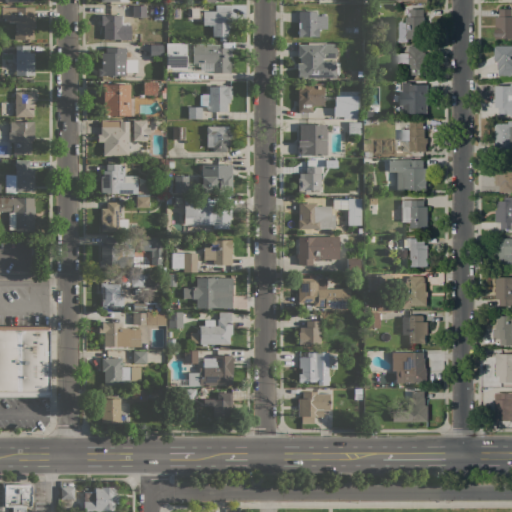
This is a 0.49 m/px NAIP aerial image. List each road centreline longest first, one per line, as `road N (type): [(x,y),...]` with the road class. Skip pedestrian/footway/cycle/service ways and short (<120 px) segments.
road 1 (residential): [(67,455),(65,0)]
road 2 (residential): [(264,455),(264,0)]
road 3 (residential): [(461,454),(460,0)]
road 4 (residential): [(148,492),(511,491)]
road 5 (secondary): [(187,455),(382,455)]
road 6 (secondary): [(0,455),(148,455)]
